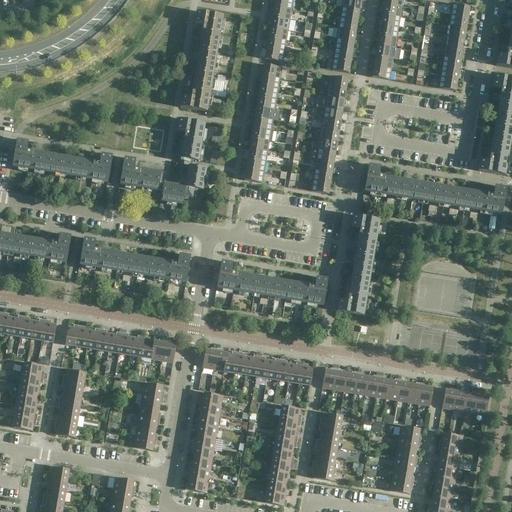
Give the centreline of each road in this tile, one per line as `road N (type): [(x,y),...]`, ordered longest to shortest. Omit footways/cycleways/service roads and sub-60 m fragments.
road 1 (residential): [(167,477),(210,233)]
road 2 (residential): [(210,233),(0,197)]
road 3 (residential): [(167,477),(20,450)]
road 4 (tertiary): [(0,64),(70,42),(116,0)]
